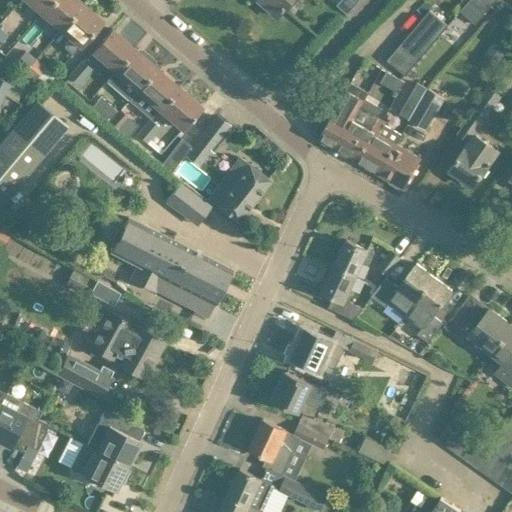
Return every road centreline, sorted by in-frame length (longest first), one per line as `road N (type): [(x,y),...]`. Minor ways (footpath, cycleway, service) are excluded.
road 1 (residential): [(164,511),(327,170)]
road 2 (residential): [(327,170),(129,0)]
road 3 (residential): [(511,274),(327,170)]
